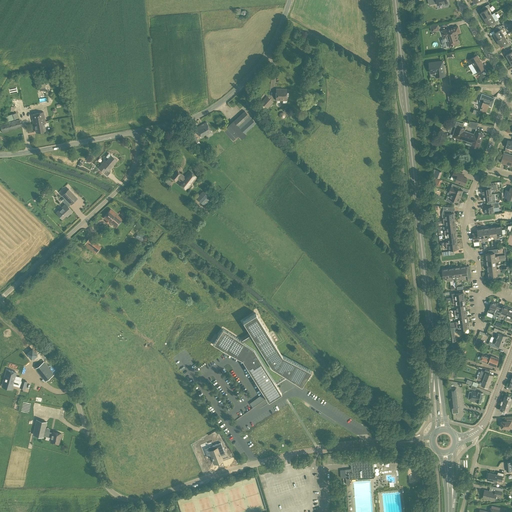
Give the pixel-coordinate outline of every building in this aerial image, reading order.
[(484,19),(492,14),(488,8),(490,7),(488,4),(482,8),(484,11),(480,13),(484,19)] [(495,13),(492,14),(484,19),(488,25),(491,23),(493,26),(499,22),(497,19),(498,19),(495,13)] [(497,40),(504,36),(502,32),(506,31),(504,27),(502,28),(501,25),(495,29),(497,32),(493,34),(497,40)] [(460,33),(458,26),(448,30),(448,29),(442,31),(444,37),(447,36),(449,41),(448,42),(449,47),(453,46),(453,45),(459,43),(457,37),(456,34),(460,33)] [(504,36),(497,40),(501,46),(504,44),(506,47),(511,43),(510,41),(508,42),(504,36)] [(484,68),(477,55),(468,61),(470,64),(472,63),(477,72),(484,68)] [(445,76),(443,61),(429,63),(430,73),(435,73),(436,77),(445,76)] [(492,107),(495,98),(491,97),(482,93),(479,101),(483,102),(481,111),(486,112),(488,106),(492,107)] [(268,109),(273,102),(266,96),(256,108),(259,111),(262,108),(263,108),(264,106),(268,109)] [(253,115),(256,112),(247,102),(244,105),(253,115)] [(241,139),(246,135),(244,133),(256,123),(245,111),(223,130),(233,140),(238,135),(241,139)] [(45,131),(44,124),(46,124),(43,113),(31,115),(33,126),(34,126),(36,133),(45,131)] [(0,124),(2,133),(22,127),(19,119),(0,124)] [(474,134),(464,131),(465,129),(463,128),(464,123),(456,121),(455,126),(456,127),(453,135),(454,137),(461,140),(461,139),(467,140),(468,139),(472,140),(471,145),(478,148),(483,134),(478,133),(478,134),(475,133),(474,134)] [(200,138),(211,132),(206,122),(195,129),(200,138)] [(197,146),(200,143),(193,133),(190,135),(197,146)] [(511,165),(511,155),(504,153),(502,161),(506,163),(505,163),(507,164),(507,163),(509,164),(511,165)] [(111,156),(108,154),(106,157),(108,159),(106,161),(105,160),(98,168),(104,173),(107,169),(108,171),(113,165),(112,164),(116,160),(111,155),(111,156)] [(460,173),(454,170),(451,179),(455,181),(464,185),(467,178),(459,175),(460,173)] [(184,177),(177,171),(171,178),(176,182),(179,179),(181,181),(178,184),(186,191),(197,178),(189,171),(184,177)] [(449,192),(460,196),(462,191),(457,189),(458,186),(452,184),(450,189),(449,192)] [(483,195),(492,194),(491,190),(497,189),(496,184),(488,185),(489,188),(482,189),(483,195)] [(68,215),(72,211),(67,206),(70,204),(71,204),(77,198),(68,190),(62,196),(64,198),(62,200),(65,204),(56,212),(62,219),(67,214),(68,215)] [(204,192),(203,191),(199,195),(198,193),(194,197),(204,206),(206,205),(208,206),(213,201),(209,197),(211,195),(206,191),(204,192)] [(458,202),(460,196),(449,192),(447,192),(447,194),(448,195),(446,200),(452,203),(453,200),(458,202)] [(491,203),(496,202),(495,197),(495,193),(492,194),(483,195),(483,201),(489,200),(489,204),(491,203)] [(491,203),(491,206),(484,207),(485,213),(494,212),(493,208),(499,207),(499,202),(496,202),(491,203)] [(115,228),(122,219),(110,209),(103,218),(108,223),(109,223),(115,228)] [(503,236),(503,235),(502,226),(495,227),(497,239),(504,238),(503,236)] [(483,241),(485,241),(483,228),(477,229),(478,233),(472,233),(474,242),(479,242),(479,240),(482,240),(483,241)] [(145,235),(141,233),(140,235),(137,233),(135,238),(141,242),(144,237),(145,235)] [(487,260),(505,257),(505,255),(499,255),(499,256),(495,256),(495,253),(499,252),(498,249),(488,250),(489,253),(486,253),(487,260)] [(487,266),(496,265),(496,261),(500,261),(506,260),(505,257),(487,260),(487,266)] [(460,267),(462,279),(464,279),(464,275),(467,275),(468,278),(471,278),(470,271),(467,271),(466,266),(460,267)] [(508,289),(510,284),(502,280),(500,286),(508,289)] [(464,299),(464,298),(463,293),(455,294),(455,297),(451,298),(450,298),(445,298),(446,304),(447,304),(447,301),(450,301),(452,301),(451,300),(464,299)] [(497,304),(492,301),(488,312),(493,314),(493,315),(492,317),(494,317),(493,319),(495,320),(496,316),(498,310),(495,309),(497,304)] [(505,316),(509,308),(503,306),(501,311),(498,310),(496,316),(499,317),(500,314),(505,316)] [(282,355),(256,313),(243,321),(251,335),(241,341),(223,329),(213,344),(242,359),(269,402),(281,393),(274,381),(279,378),(284,374),(301,386),(311,370),(282,355)] [(450,325),(469,322),(468,319),(467,319),(467,317),(458,318),(458,321),(450,322),(450,325)] [(456,326),(457,330),(461,330),(461,331),(467,330),(466,329),(468,329),(468,326),(469,325),(469,322),(450,325),(450,327),(456,326)] [(497,338),(505,341),(507,336),(502,334),(503,331),(495,328),(494,331),(497,332),(496,335),(498,336),(497,338)] [(497,338),(494,337),(492,342),(490,341),(488,344),(497,347),(498,345),(503,347),(505,341),(497,338)] [(462,361),(466,351),(459,347),(453,362),(461,363),(462,361)] [(482,354),(480,360),(482,361),(480,367),(486,368),(488,364),(496,367),(499,359),(491,356),(490,357),(482,354)] [(44,361),(35,368),(39,373),(48,366),(44,361)] [(17,372),(6,369),(1,387),(12,390),(14,382),(20,383),(19,387),(25,389),(27,381),(21,380),(21,381),(15,379),(17,372)] [(484,378),(490,381),(491,381),(492,378),(491,378),(493,375),(480,370),(479,373),(485,375),(484,378)] [(490,381),(484,378),(478,376),(477,379),(480,381),(481,379),(483,380),(481,385),(488,387),(490,381)] [(478,392),(472,391),(470,400),(476,401),(476,402),(481,403),(483,393),(478,392)] [(508,412),(511,400),(511,397),(505,395),(500,409),(508,412)] [(109,401),(89,405),(92,419),(112,414),(109,401)] [(501,428),(511,427),(511,421),(511,417),(507,417),(507,421),(501,421),(501,428)] [(53,433),(44,431),(43,436),(52,437),(51,441),(59,443),(61,433),(53,431),(53,433)] [(217,448),(209,451),(214,463),(222,460),(217,448)] [(350,479),(374,477),(373,460),(352,461),(352,469),(346,469),(346,473),(344,474),(344,477),(346,477),(347,484),(350,483),(350,479)] [(503,476),(504,473),(498,472),(497,474),(488,472),(487,480),(496,482),(496,480),(502,482),(503,476)] [(501,497),(502,491),(503,488),(496,487),(496,489),(495,492),(485,490),(483,498),(495,500),(496,495),(501,497)]
